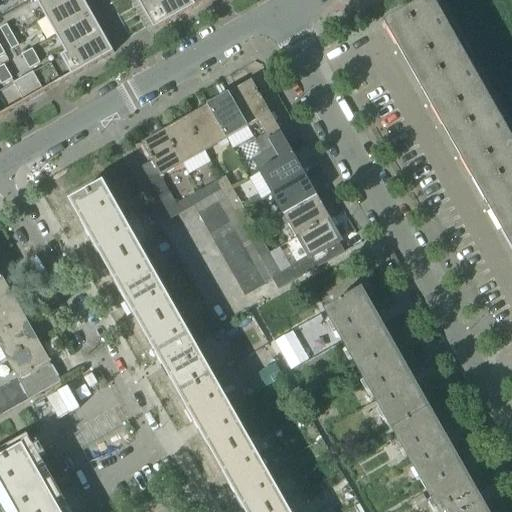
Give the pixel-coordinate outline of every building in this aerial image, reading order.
[(0,0),(0,118),(10,113),(33,100),(103,61),(114,54),(101,31),(99,27),(86,6),(84,1),(83,0),(0,0)] [(136,0),(154,32),(209,0),(136,0)] [(386,24),(505,233),(511,245),(511,139),(503,124),(500,126),(489,106),(492,104),(444,19),(441,21),(430,0),(386,24)] [(255,142),(263,156),(285,143),(251,83),(249,84),(250,84),(230,95),(230,94),(228,95),(247,129),(258,123),(265,136),(255,142)] [(226,141),(247,129),(228,95),(228,96),(209,107),(208,107),(207,108),(226,141)] [(204,153),(226,141),(207,108),(206,108),(206,109),(187,120),(187,119),(185,120),(204,153)] [(183,165),(204,153),(185,120),(184,121),(165,132),(164,132),(183,165)] [(160,178),(183,165),(164,132),(162,133),(143,144),(141,145),(151,162),(160,178)] [(252,162),(259,173),(292,154),(291,154),(285,143),(263,156),(252,162)] [(259,173),(272,197),(305,178),(304,175),(293,156),(292,154),(259,173)] [(160,178),(151,162),(141,168),(148,182),(158,200),(170,221),(201,203),(197,194),(176,206),(169,194),(160,178)] [(216,183),(221,192),(228,203),(236,198),(225,178),(216,183)] [(272,197),(284,218),(317,199),(316,197),(305,178),(306,178),(305,178),(272,197)] [(201,203),(221,192),(216,183),(197,194),(201,203)] [(155,275),(140,248),(126,223),(119,211),(104,185),(70,204),(86,232),(85,232),(88,237),(91,242),(91,241),(122,296),(124,301),(127,305),(158,359),(160,364),(163,369),(195,424),(194,424),(197,429),(200,433),(231,488),(230,488),(233,493),(236,497),(244,511),(289,511),(270,479),(271,479),(264,467),(234,415),(235,415),(228,403),(198,351),(191,339),(162,287),(155,275)] [(228,203),(239,223),(247,218),(236,198),(228,203)] [(284,218),(297,240),(329,221),(329,219),(328,219),(318,200),(317,199),(284,218)] [(197,214),(204,226),(225,214),(218,203),(197,214)] [(204,226),(209,236),(230,224),(225,214),(204,226)] [(239,223),(250,243),(259,238),(247,218),(239,223)] [(329,221),(297,240),(288,244),(292,252),(301,247),(309,261),(331,249),(342,243),(341,241),(332,225),(330,222),(329,221)] [(209,236),(215,246),(236,234),(230,224),(209,236)] [(215,246),(221,256),(242,244),(236,234),(215,246)] [(250,243),(261,263),(270,258),(259,238),(250,243)] [(221,256),(227,266),(248,255),(242,244),(221,256)] [(281,277),(270,258),(261,263),(277,291),(298,279),(337,258),(331,249),(309,261),(281,277)] [(227,266),(233,277),(253,265),(248,255),(227,266)] [(233,277),(238,287),(259,276),(253,265),(233,277)] [(259,276),(238,287),(244,298),(265,286),(259,276)] [(0,281),(0,309),(14,301),(16,300),(15,299),(14,300),(2,280),(0,281)] [(413,380),(382,326),(379,320),(362,291),(324,313),(349,357),(366,387),(383,417),(400,446),(437,511),(487,511),(480,499),(446,439),(413,380)] [(0,309),(0,337),(26,322),(27,321),(27,320),(25,321),(14,301),(0,309)] [(0,337),(0,348),(7,361),(38,343),(39,342),(39,341),(37,342),(26,322),(0,337)] [(38,343),(7,361),(18,380),(17,381),(18,382),(0,392),(0,417),(60,384),(49,364),(51,363),(47,356),(46,357),(38,343)] [(286,360),(292,370),(301,366),(296,355),(286,360)] [(249,377),(257,391),(284,377),(277,363),(249,377)] [(24,448),(23,448),(0,461),(0,485),(5,494),(4,495),(8,501),(11,507),(12,506),(15,511),(59,511),(45,486),(45,485),(42,480),(40,476),(39,476),(24,448)] [(287,448),(278,454),(283,463),(292,457),(287,448)] [(409,504),(413,511),(418,511),(428,506),(423,496),(409,504)]
